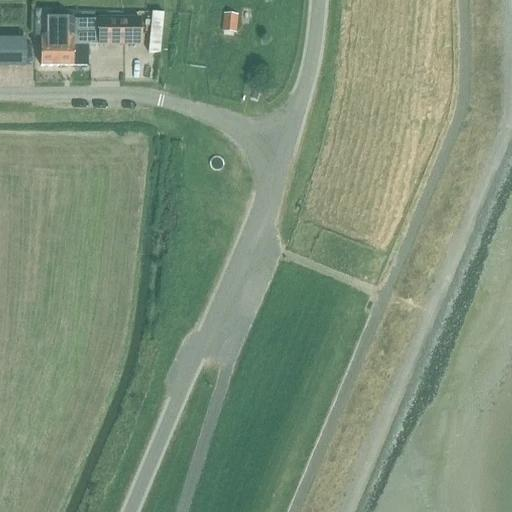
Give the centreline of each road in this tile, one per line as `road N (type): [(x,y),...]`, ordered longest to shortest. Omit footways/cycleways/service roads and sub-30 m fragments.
road 1 (unclassified): [(131,511),(251,244),(284,140)]
road 2 (unclassified): [(284,140),(128,95),(0,95)]
road 3 (unclassified): [(284,140),(307,64),(314,0)]
